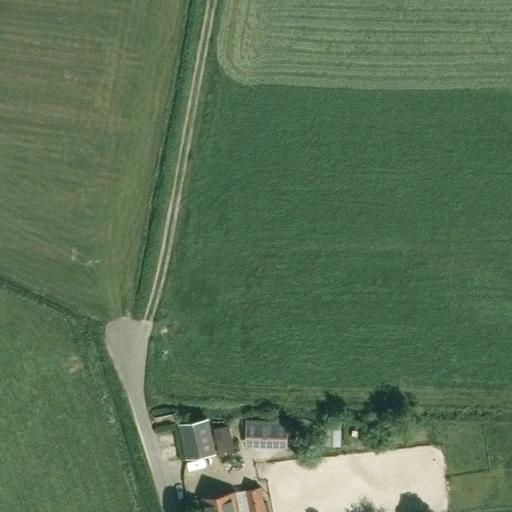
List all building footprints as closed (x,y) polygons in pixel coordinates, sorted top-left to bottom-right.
[(214,453),(206,417),(178,423),(185,459),(214,453)] [(288,420),(246,419),(245,447),(287,448),(288,420)] [(340,447),(341,421),(324,421),(323,447),(340,447)] [(228,426),(213,430),(216,443),(231,440),(228,426)] [(245,490),(249,511),(265,511),(261,487),(245,490)] [(240,511),(236,493),(201,500),(203,511),(240,511)]
